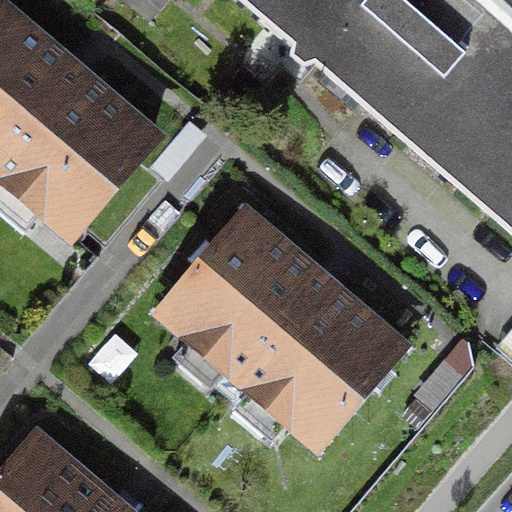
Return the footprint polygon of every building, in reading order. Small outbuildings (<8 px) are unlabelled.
[(511,0),(228,0),(290,50),(290,63),(303,76),(315,74),(511,245),(511,0)] [(0,179),(69,239),(155,138),(75,71),(3,8),(0,11),(0,179)] [(321,450),(406,350),(326,283),(248,216),(163,316),(321,450)] [(511,367),(511,331),(494,351),(511,367)] [(400,419),(418,434),(475,370),(462,342),(413,399),(416,401),(400,419)] [(126,511),(124,510),(42,440),(0,489),(0,511),(126,511)]
